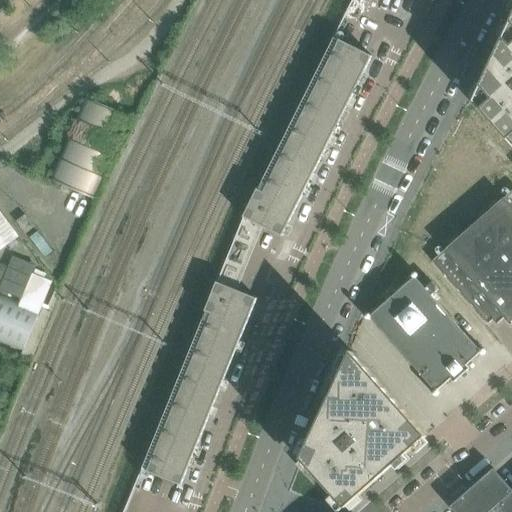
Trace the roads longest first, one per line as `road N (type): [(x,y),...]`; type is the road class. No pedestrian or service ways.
road 1 (unclassified): [(421,0),(297,252),(195,511)]
road 2 (tertiary): [(251,497),(343,271),(483,0)]
road 3 (residential): [(406,511),(511,419)]
